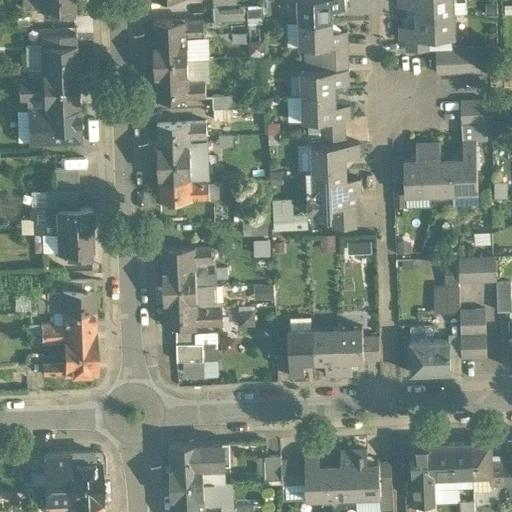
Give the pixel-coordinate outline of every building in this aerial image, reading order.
[(21,0),(22,11),(39,10),(38,0),(21,0)] [(72,0),(38,0),(39,10),(48,10),(73,9),(72,0)] [(212,0),(213,8),(233,7),(232,0),(212,0)] [(297,0),(299,23),(332,22),(332,11),(346,10),(345,0),(297,0)] [(453,0),(397,0),(398,7),(415,6),(415,17),(454,15),(453,0)] [(233,7),(213,8),(214,21),(236,20),(236,7),(233,7)] [(73,9),(48,10),(48,20),(73,19),(73,9)] [(246,15),(247,35),(264,35),(263,14),(246,15)] [(454,15),(415,17),(416,26),(398,27),(399,40),(405,40),(429,39),(449,38),(455,38),(454,15)] [(202,21),(186,22),(187,37),(203,37),(202,21)] [(186,22),(154,23),(155,42),(187,41),(187,37),(186,22)] [(332,22),(299,23),(299,48),(323,48),(347,47),(346,32),(333,33),(332,22)] [(75,36),(40,38),(40,48),(75,47),(75,36)] [(449,38),(429,39),(429,51),(435,51),(447,50),(449,50),(449,38)] [(429,39),(405,40),(405,52),(429,51),(429,39)] [(187,41),(155,42),(155,61),(187,60),(187,41)] [(247,45),(247,58),(265,57),(265,45),(247,45)] [(75,47),(40,48),(41,69),(75,68),(76,68),(75,47)] [(347,47),(323,48),(323,59),(347,58),(347,47)] [(40,48),(25,48),(26,70),(41,70),(41,69),(40,48)] [(481,49),(470,50),(471,73),(482,73),(481,49)] [(447,50),(435,51),(436,75),(448,74),(447,50)] [(449,50),(447,50),(448,74),(459,74),(458,50),(449,50)] [(470,50),(458,50),(459,74),(471,73),(470,50)] [(347,58),(323,59),(324,71),(348,70),(347,58)] [(208,59),(187,60),(188,78),(188,82),(204,82),(204,83),(209,83),(208,59)] [(187,60),(155,61),(156,80),(188,78),(187,60)] [(75,68),(41,69),(41,70),(42,70),(42,80),(42,90),(76,88),(75,68)] [(41,70),(26,70),(26,80),(42,80),(42,70),(41,70)] [(324,71),(300,72),(301,97),(335,96),(334,85),(348,85),(348,70),(324,71)] [(188,78),(156,80),(157,100),(189,98),(188,82),(188,78)] [(26,80),(18,81),(18,91),(42,90),(42,80),(26,80)] [(204,82),(188,82),(189,98),(205,98),(204,83),(204,82)] [(76,88),(42,90),(43,100),(43,110),(77,109),(76,88)] [(18,91),(19,101),(43,100),(42,90),(18,91)] [(237,96),(212,97),(213,109),(215,109),(233,109),(238,109),(237,96)] [(335,96),(301,97),(302,122),(320,121),(344,120),(350,120),(349,106),(335,106),(335,96)] [(472,101),(460,102),(461,126),(473,125),(472,101)] [(483,101),(472,101),(473,125),(484,125),(483,101)] [(77,109),(43,110),(43,112),(44,132),(52,132),(77,131),(77,109)] [(233,109),(215,109),(215,118),(233,117),(233,109)] [(43,112),(28,112),(29,132),(44,132),(43,112)] [(344,120),(320,121),(321,133),(344,132),(344,120)] [(190,122),(158,124),(159,143),(191,142),(190,138),(190,122)] [(206,122),(190,122),(190,138),(207,137),(206,122)] [(231,125),(219,125),(219,135),(231,135),(231,125)] [(77,131),(52,132),(52,135),(53,141),(78,141),(77,131)] [(344,132),(321,133),(321,145),(345,144),(344,132)] [(231,135),(219,135),(219,143),(239,143),(239,135),(231,135)] [(463,158),(451,158),(453,194),(477,193),(475,141),(462,142),(463,158)] [(191,142),(159,143),(159,162),(191,161),(191,142)] [(427,143),(415,144),(416,160),(403,160),(404,184),(405,196),(429,195),(427,143)] [(440,159),(440,143),(427,143),(429,195),(452,194),(453,194),(451,158),(440,159)] [(321,145),(311,146),(312,171),(346,169),(345,159),(359,158),(359,144),(345,144),(321,145)] [(404,184),(403,160),(392,161),(392,185),(404,184)] [(191,161),(159,162),(160,180),(192,179),(191,161)] [(76,169),(54,170),(55,180),(77,180),(76,169)] [(346,169),(312,171),(313,196),(331,195),(355,194),(361,194),(360,180),(346,180),(346,169)] [(192,179),(160,180),(161,200),(193,199),(192,183),(192,179)] [(77,180),(55,180),(55,190),(55,191),(77,190),(77,189),(77,180)] [(208,183),(192,183),(193,199),(209,198),(208,183)] [(404,184),(392,185),(393,209),(406,208),(405,196),(404,184)] [(77,190),(55,191),(55,190),(48,191),(48,203),(49,211),(79,210),(78,189),(77,189),(77,190)] [(453,194),(452,194),(453,206),(478,205),(477,193),(453,194)] [(355,194),(331,195),(331,207),(355,206),(355,194)] [(331,195),(313,196),(314,219),(332,218),(331,207),(331,195)] [(355,206),(331,207),(332,218),(355,217),(355,206)] [(49,211),(32,212),(32,219),(33,235),(42,235),(57,234),(57,233),(91,232),(91,210),(79,210),(49,211)] [(355,217),(332,218),(332,230),(356,229),(355,217)] [(91,232),(57,233),(57,234),(58,254),(66,254),(91,253),(91,232)] [(57,234),(42,235),(43,256),(58,255),(58,254),(57,234)] [(211,247),(195,248),(195,263),(211,262),(211,247)] [(195,248),(163,249),(163,269),(195,267),(195,263),(195,248)] [(91,253),(66,254),(67,264),(92,263),(91,253)] [(483,257),(472,258),(473,282),(484,281),(483,257)] [(495,257),(483,257),(484,281),(496,281),(495,257)] [(472,258),(458,258),(459,282),(473,282),(472,258)] [(195,267),(163,269),(164,288),(196,286),(195,267)] [(92,281),(67,282),(67,292),(93,291),(92,281)] [(510,283),(496,283),(497,311),(511,311),(510,283)] [(196,286),(164,288),(165,306),(197,305),(196,286)] [(459,287),(447,287),(447,295),(448,313),(460,313),(460,310),(459,287)] [(67,292),(61,292),(61,293),(62,313),(94,312),(93,291),(67,292)] [(62,313),(61,293),(50,293),(50,313),(62,313)] [(48,309),(48,295),(39,295),(39,309),(48,309)] [(448,313),(447,295),(437,295),(438,314),(448,313)] [(165,306),(164,306),(165,326),(176,326),(198,325),(197,310),(197,305),(165,306)] [(221,309),(197,310),(198,325),(203,325),(222,324),(221,309)] [(485,309),(473,310),(474,334),(486,333),(485,309)] [(473,310),(460,310),(460,313),(460,334),(474,334),(473,310)] [(94,312),(62,313),(63,324),(63,334),(94,333),(94,312)] [(409,324),(409,341),(432,340),(432,323),(409,324)] [(63,324),(40,325),(40,335),(41,335),(63,334),(63,324)] [(176,326),(176,332),(185,332),(197,331),(197,343),(203,343),(203,334),(203,325),(198,325),(176,326)] [(362,326),(337,327),(339,375),(352,375),(351,361),(363,361),(362,337),(362,326)] [(337,327),(313,328),(314,362),(325,362),(326,376),(339,375),(337,327)] [(313,328),(288,329),(288,339),(289,363),(290,377),(304,376),(304,363),(314,362),(313,328)] [(185,332),(176,332),(176,344),(197,343),(197,331),(185,332)] [(94,333),(63,334),(63,343),(64,354),(95,353),(94,333)] [(216,333),(203,334),(203,343),(203,350),(216,350),(216,333)] [(486,333),(474,334),(475,358),(487,357),(486,333)] [(63,334),(41,335),(41,345),(63,343),(63,334)] [(474,334),(460,334),(461,339),(461,352),(461,358),(475,358),(474,334)] [(40,335),(30,335),(30,345),(41,345),(41,335),(40,335)] [(378,336),(362,337),(363,361),(371,360),(379,360),(378,336)] [(288,339),(276,339),(277,363),(282,363),(289,363),(288,339)] [(461,339),(448,340),(448,352),(461,352),(461,339)] [(432,340),(409,341),(410,373),(449,372),(448,352),(448,340),(432,340)] [(197,343),(176,344),(177,361),(203,360),(203,350),(203,343),(197,343)] [(221,345),(221,357),(235,357),(234,345),(221,345)] [(95,353),(64,354),(64,365),(64,376),(96,375),(95,353)] [(216,360),(203,360),(204,381),(217,380),(216,360)] [(64,365),(49,365),(42,365),(42,377),(64,376),(64,365)] [(490,442),(470,443),(472,476),(491,475),(492,475),(491,462),(490,442)] [(470,443),(452,444),(453,476),(472,476),(470,443)] [(228,444),(169,446),(171,484),(203,483),(204,483),(220,483),(222,482),(222,464),(229,464),(228,444)] [(452,444),(433,445),(435,477),(453,476),(452,444)] [(433,445),(413,445),(415,501),(436,501),(435,477),(433,445)] [(379,463),(367,464),(366,450),(353,451),(355,498),(379,497),(380,497),(380,487),(379,463)] [(340,451),(340,465),(330,465),(331,499),(355,498),(353,451),(340,451)] [(330,465),(319,466),(318,452),(304,453),(304,460),(305,484),(306,500),(331,499),(330,465)] [(93,453),(43,455),(45,486),(69,486),(68,464),(93,463),(93,453)] [(281,457),(264,457),(265,481),(282,480),(281,461),(281,457)] [(304,460),(293,461),(293,485),(305,484),(304,460)] [(293,461),(281,461),(282,480),(282,485),(293,485),(293,461)] [(501,461),(491,462),(492,475),(491,475),(491,485),(497,485),(502,485),(501,461)] [(93,463),(68,464),(69,486),(100,484),(99,463),(93,463)] [(391,463),(379,463),(380,487),(392,487),(391,463)] [(171,484),(170,484),(171,503),(204,502),(204,483),(203,483),(171,484)] [(221,511),(220,483),(204,483),(204,502),(204,511),(221,511)] [(100,484),(69,486),(70,506),(101,505),(100,484)] [(70,506),(69,486),(45,486),(46,507),(47,507),(70,506)] [(392,487),(380,487),(380,497),(379,497),(379,508),(392,508),(392,487)] [(204,511),(204,502),(171,503),(171,511),(204,511)]
